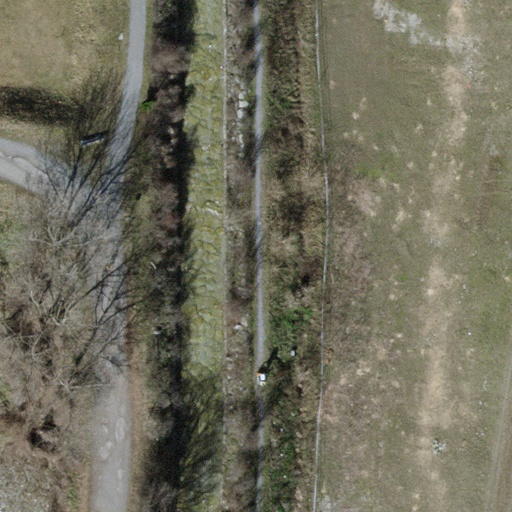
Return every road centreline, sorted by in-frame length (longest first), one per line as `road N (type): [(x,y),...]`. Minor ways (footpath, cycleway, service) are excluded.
road 1 (track): [(146,193),(138,363),(104,511)]
road 2 (track): [(0,157),(146,193)]
